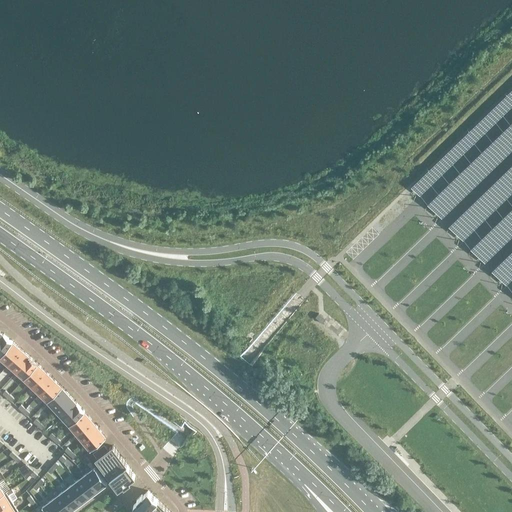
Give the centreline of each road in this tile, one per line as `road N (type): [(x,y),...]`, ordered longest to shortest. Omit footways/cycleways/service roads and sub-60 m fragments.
road 1 (primary): [(371,511),(289,432),(0,211)]
road 2 (tertiary): [(174,258),(218,264),(272,257),(306,269),(511,479)]
road 3 (tertiary): [(511,459),(309,253),(276,243),(174,258)]
road 4 (primary): [(0,235),(143,340),(301,475)]
road 5 (tertiary): [(0,280),(198,421),(225,470)]
road 6 (residential): [(0,317),(79,390),(182,511)]
road 7 (tertiary): [(174,258),(91,235),(0,176)]
